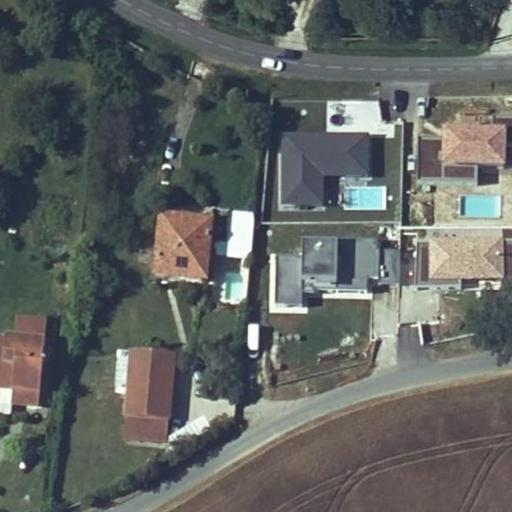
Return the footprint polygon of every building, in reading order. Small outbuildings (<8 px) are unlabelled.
[(327,101),(327,130),(380,130),(380,100),(327,101)] [(418,137),(416,181),(477,184),(478,166),(505,168),(507,128),(443,125),(442,139),(418,137)] [(369,132),(278,132),(279,208),(324,207),(324,177),(369,176),(369,132)] [(215,301),(248,302),(252,212),(220,210),(215,301)] [(190,222),(190,218),(162,216),(161,225),(189,227),(190,222)] [(206,282),(212,224),(190,222),(189,227),(161,225),(156,277),(206,282)] [(511,238),(415,239),(415,287),(511,286),(511,238)] [(378,239),(301,240),(301,256),(272,256),(272,305),(306,305),(306,288),(399,287),(399,251),(378,251),(378,239)] [(39,407),(45,346),(47,321),(17,318),(14,343),(0,341),(0,389),(4,390),(4,385),(14,387),(13,390),(12,404),(39,407)] [(167,442),(174,358),(131,355),(124,439),(167,442)]
